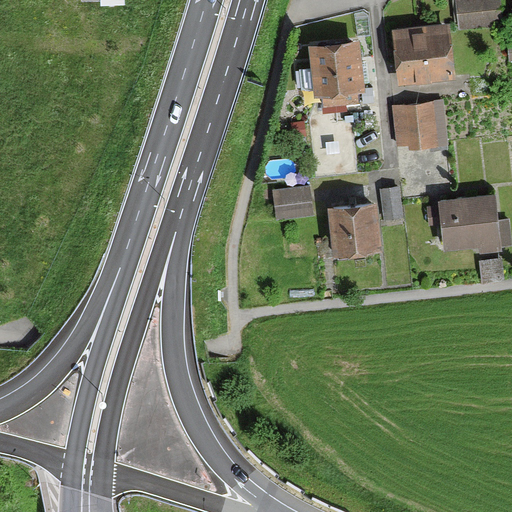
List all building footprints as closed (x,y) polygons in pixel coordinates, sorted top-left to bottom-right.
[(504,0),(461,0),(463,29),(506,27),(504,0)] [(462,33),(405,36),(407,82),(465,79),(462,33)] [(376,95),(366,41),(318,49),(328,103),(376,95)] [(446,102),(398,108),(402,147),(416,146),(416,152),(451,148),(446,102)] [(315,217),(313,190),(275,193),(278,221),(315,217)] [(511,251),(505,198),(447,205),(454,258),(511,251)] [(384,206),(336,212),(342,260),(390,254),(384,206)]
